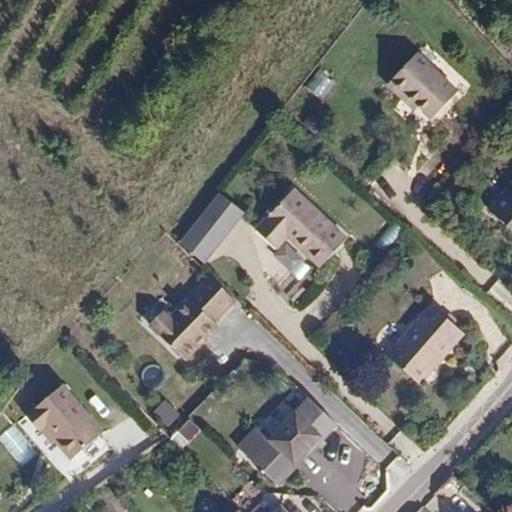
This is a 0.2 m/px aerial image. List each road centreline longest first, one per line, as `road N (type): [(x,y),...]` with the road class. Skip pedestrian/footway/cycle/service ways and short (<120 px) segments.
road 1 (unknown): [(511,286),(413,199),(401,157),(416,106)]
road 2 (residential): [(394,511),(511,386)]
